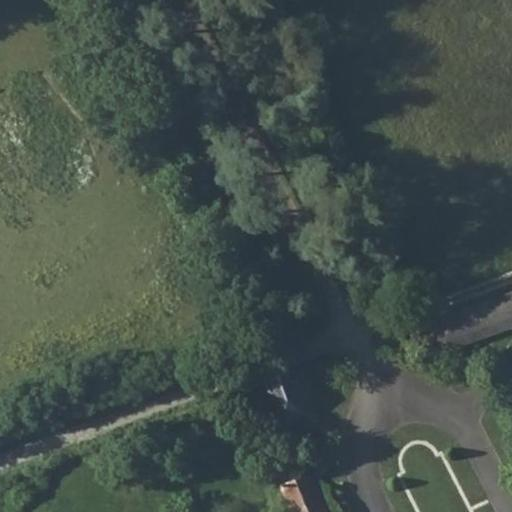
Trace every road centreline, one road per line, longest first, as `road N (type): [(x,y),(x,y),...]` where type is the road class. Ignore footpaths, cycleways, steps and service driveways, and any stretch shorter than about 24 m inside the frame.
road 1 (unclassified): [(0,466),(344,339),(180,0)]
road 2 (track): [(344,339),(511,278)]
